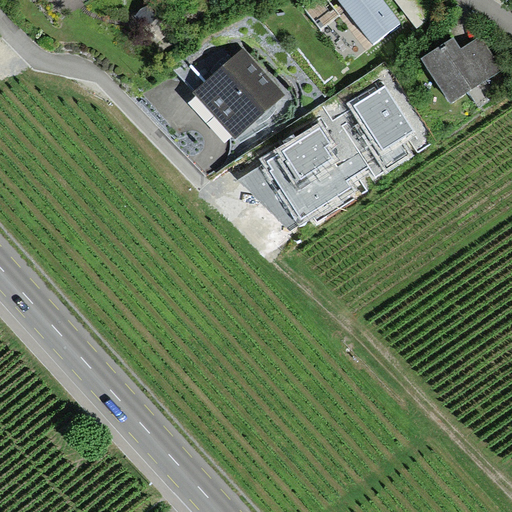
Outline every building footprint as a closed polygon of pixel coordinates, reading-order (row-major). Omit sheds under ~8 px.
[(379,0),(336,0),(372,46),(399,25),(379,0)] [(422,0),(395,0),(415,22),(430,9),(422,0)] [(144,7),(132,16),(140,26),(152,16),(144,7)] [(447,46),(422,66),(451,101),(493,67),(476,46),(459,60),(447,46)] [(195,60),(179,75),(197,93),(185,104),(223,143),(279,91),(237,47),(208,74),(195,60)]
